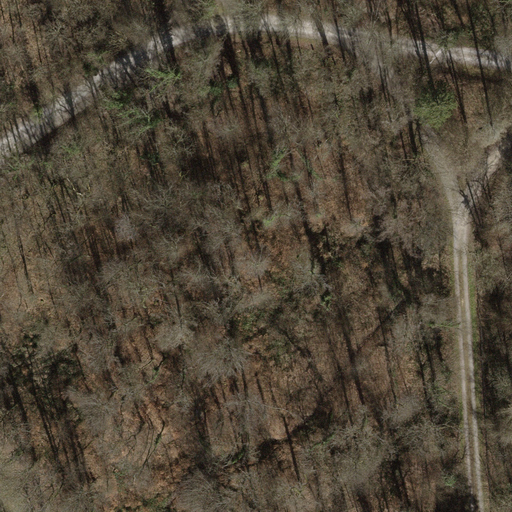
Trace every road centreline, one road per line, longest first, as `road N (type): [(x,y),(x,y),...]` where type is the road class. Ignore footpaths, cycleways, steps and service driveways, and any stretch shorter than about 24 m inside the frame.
road 1 (track): [(0,149),(174,30),(330,32),(511,63)]
road 2 (track): [(484,511),(457,176)]
road 3 (track): [(381,41),(457,176),(511,137)]
